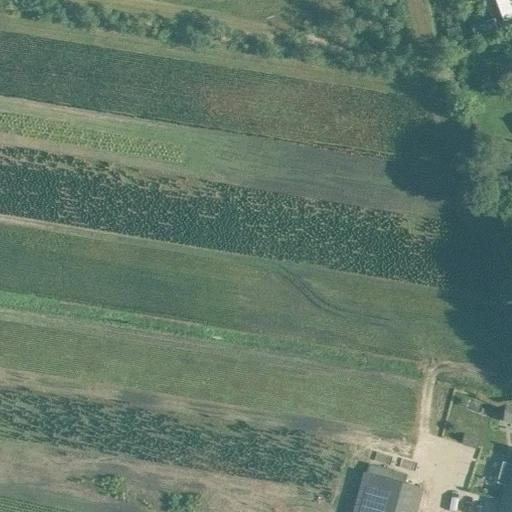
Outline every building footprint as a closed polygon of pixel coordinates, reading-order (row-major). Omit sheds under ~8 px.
[(511,0),(497,0),(499,6),(500,6),(502,11),(500,12),(503,21),(511,18),(511,0)] [(493,18),(471,27),(475,37),(498,32),(493,18)] [(457,26),(445,29),(448,41),(460,38),(457,26)] [(511,173),(503,173),(503,193),(511,192),(511,173)] [(506,485),(499,511),(511,511),(511,464),(503,462),(497,483),(506,485)] [(363,472),(352,511),(415,511),(423,487),(363,472)]
